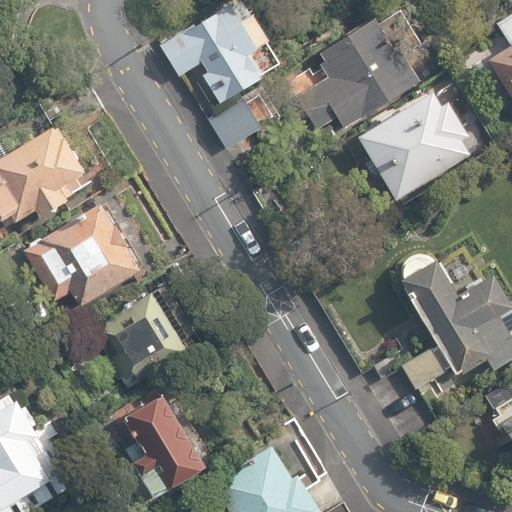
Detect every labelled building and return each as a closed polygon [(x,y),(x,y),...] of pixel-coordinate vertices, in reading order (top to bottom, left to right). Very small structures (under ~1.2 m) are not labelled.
[(229,7),(228,5),(194,26),(193,24),(158,45),(178,77),(200,64),(206,73),(201,76),(218,104),(257,80),(252,72),(254,71),(245,56),(254,50),(267,41),(241,0),(229,7)] [(318,64),(327,77),(296,97),(318,129),(335,118),(344,130),(404,91),(361,25),(317,54),(322,62),(318,64)] [(511,41),(483,60),(511,104),(511,41)] [(439,108),(430,92),(356,138),(395,202),(469,156),(460,141),(467,136),(447,103),(439,108)] [(226,149),(261,129),(242,99),(208,119),(226,149)] [(39,218),(66,201),(64,199),(82,188),(76,179),(83,175),(76,163),(78,156),(74,150),(68,150),(55,128),(51,130),(49,127),(6,154),(0,145),(0,222),(1,221),(5,228),(13,222),(14,223),(34,211),(39,218)] [(79,307),(139,271),(135,264),(137,259),(131,248),(125,248),(113,226),(115,223),(108,211),(102,210),(98,203),(41,239),(38,238),(28,244),(29,248),(23,251),(53,302),(69,292),(79,307)] [(414,390),(449,370),(453,375),(459,372),(461,375),(484,360),(491,371),(511,357),(511,301),(508,303),(490,274),(482,280),(480,278),(465,287),(466,289),(455,296),(449,285),(452,282),(440,262),(435,264),(433,260),(429,256),(424,254),(418,254),(411,255),(406,259),(402,266),(401,274),(402,279),(398,281),(405,293),(403,295),(434,344),(399,367),(414,390)] [(128,388),(201,342),(170,292),(188,281),(176,262),(159,274),(163,280),(89,329),(110,360),(106,362),(118,379),(121,377),(128,388)] [(0,511),(29,511),(70,486),(52,457),(61,453),(51,438),(58,433),(50,420),(36,429),(33,424),(37,423),(25,404),(22,406),(16,396),(13,398),(9,392),(0,397),(0,511)] [(153,496),(203,465),(160,394),(120,418),(143,455),(132,462),(153,496)] [(511,415),(499,423),(511,443),(511,415)] [(318,511),(294,474),(288,477),(269,445),(209,481),(227,511),(318,511)] [(349,511),(343,501),(324,511),(349,511)]
